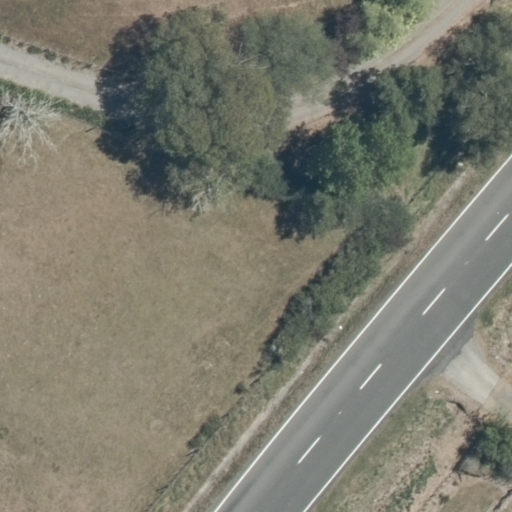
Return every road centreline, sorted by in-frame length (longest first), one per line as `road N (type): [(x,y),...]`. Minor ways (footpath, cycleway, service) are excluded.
road 1 (unknown): [(458,281),(0,103)]
road 2 (secondary): [(262,511),(511,217)]
